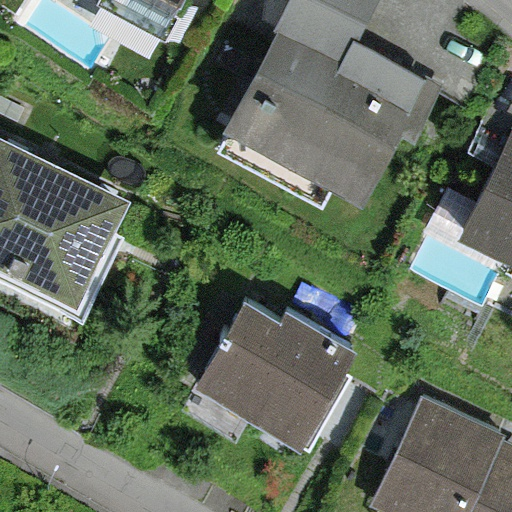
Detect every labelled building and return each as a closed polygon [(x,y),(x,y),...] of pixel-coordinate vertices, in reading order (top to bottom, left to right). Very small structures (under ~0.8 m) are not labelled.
[(363,193),(417,82),(374,62),(346,48),(369,0),(300,0),(237,133),(363,193)] [(0,267),(74,304),(122,206),(0,146),(0,267)] [(511,148),(465,240),(511,263),(511,148)] [(202,386),(300,439),(350,349),(288,314),(279,330),(243,311),(202,386)] [(427,405),(379,506),(392,511),(511,511),(511,470),(490,460),(500,439),(427,405)]
